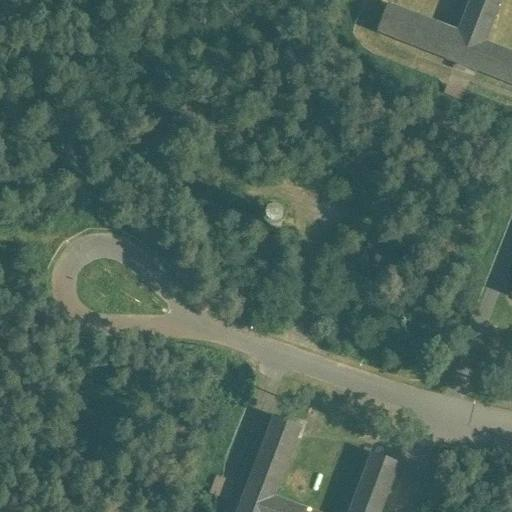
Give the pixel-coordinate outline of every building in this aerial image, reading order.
[(471,0),(458,34),(388,7),(378,32),(446,59),(476,71),(476,70),(511,84),(511,55),(483,44),(500,0),(471,0)] [(465,92),(447,85),(443,94),(461,101),(465,92)] [(281,226),(281,223),(281,220),(279,217),(276,216),(273,215),(270,216),(267,217),(265,220),(265,223),(265,227),(267,229),(270,231),(273,232),(276,231),(279,229),(281,226)] [(351,511),(306,511),(272,499),(299,428),(274,419),(248,487),(247,487),(237,511),(379,511),(397,465),(372,456),(351,511)] [(225,480),(216,476),(209,494),(218,498),(225,480)]
